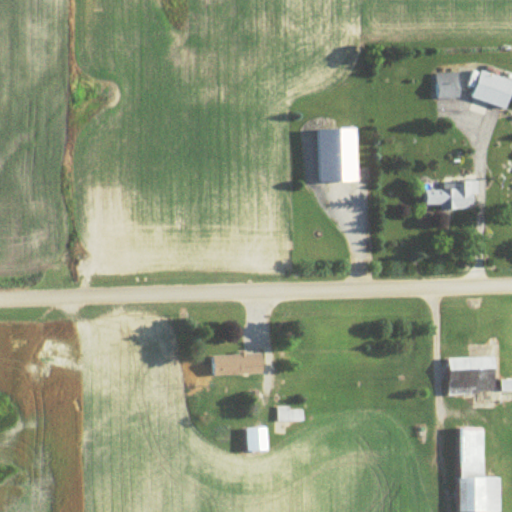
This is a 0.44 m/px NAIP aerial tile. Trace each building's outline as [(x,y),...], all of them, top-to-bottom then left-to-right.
[(511,80),(477,68),(468,96),(501,108),(511,80)] [(434,97),(456,96),(456,71),(434,71),(434,97)] [(354,179),(353,126),(315,127),(316,180),(354,179)] [(440,180),(440,188),(421,188),(421,204),(438,203),(438,208),(470,207),(469,194),(474,194),(474,179),(440,180)] [(210,374),(260,372),(259,351),(209,354),(210,374)] [(491,390),(490,355),(445,357),(446,391),(491,390)] [(498,390),(511,388),(511,377),(497,378),(498,390)] [(287,405),(274,405),(275,420),(300,419),(300,408),(287,409),(287,405)] [(263,426),(243,426),(244,449),(264,449),(263,426)] [(481,426),(456,426),(456,511),(497,511),(497,476),(480,476),(481,426)]
